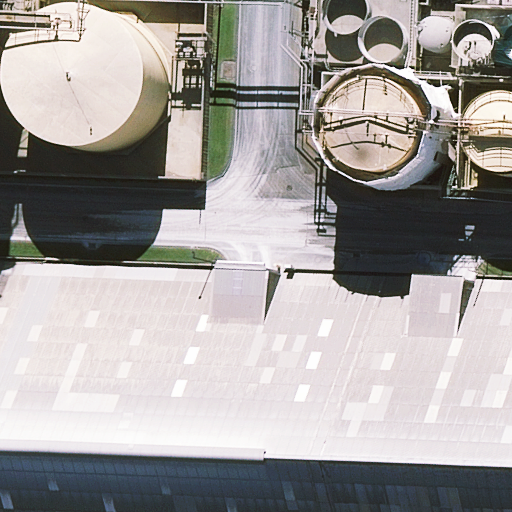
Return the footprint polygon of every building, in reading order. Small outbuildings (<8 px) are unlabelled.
[(175,117),(180,95),(177,73),(168,52),(153,36),(133,25),(112,20),(89,23),(69,32),(52,47),(41,67),(37,89),(40,111),(49,131),(64,148),(84,159),(105,163),(128,161),(148,151),(164,136),(175,117)] [(0,120),(7,109),(11,86),(9,63),(0,44),(0,120)] [(453,145),(456,130),(454,115),(448,101),(437,89),(424,82),(408,79),(393,80),(379,87),(368,97),(360,111),(357,126),(359,141),(365,156),(376,167),(389,174),(404,178),(420,176),(434,169),(445,159),(453,145)] [(511,99),(502,104),(492,113),(486,124),(484,137),(485,149),(490,161),(499,170),(510,177),(511,177),(511,99)] [(511,511),(511,229),(0,214),(0,511),(511,511)]
